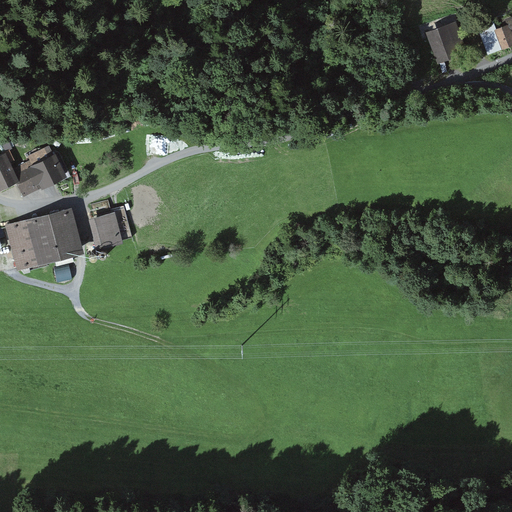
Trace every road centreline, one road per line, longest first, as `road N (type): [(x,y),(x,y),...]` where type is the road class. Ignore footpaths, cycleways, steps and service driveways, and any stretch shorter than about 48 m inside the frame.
road 1 (track): [(76,199),(86,246),(80,313),(212,366),(246,389),(252,417),(229,439),(0,411)]
road 2 (unclassified): [(0,197),(43,204),(87,197),(166,160),(269,141),(511,59)]
road 3 (track): [(246,389),(309,422),(387,447)]
